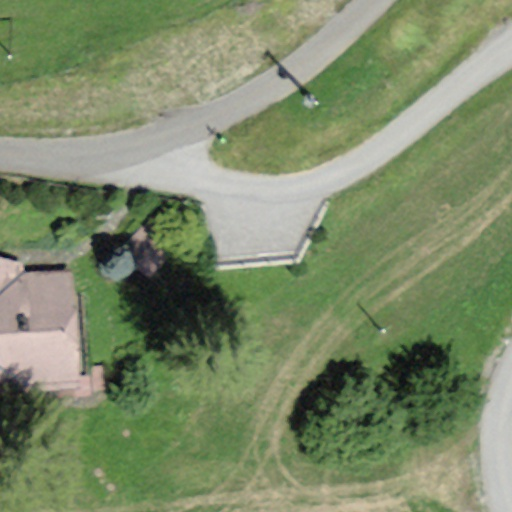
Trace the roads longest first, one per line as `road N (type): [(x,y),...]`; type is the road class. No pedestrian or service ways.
road 1 (unclassified): [(138,139),(204,180),(317,192),(511,44)]
road 2 (residential): [(138,139),(246,96),(362,0)]
road 3 (unclassified): [(511,364),(483,410),(495,511)]
road 4 (residential): [(0,147),(59,152),(138,139)]
